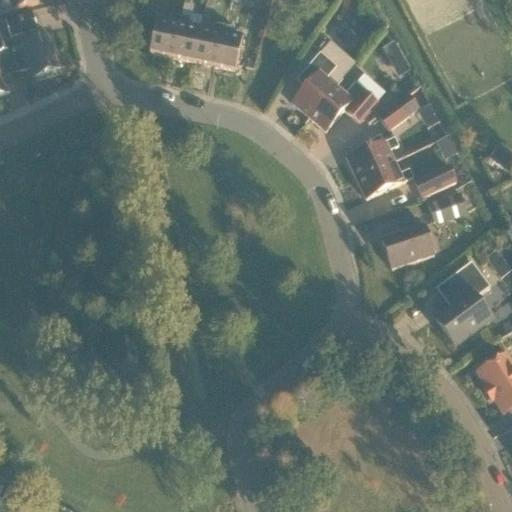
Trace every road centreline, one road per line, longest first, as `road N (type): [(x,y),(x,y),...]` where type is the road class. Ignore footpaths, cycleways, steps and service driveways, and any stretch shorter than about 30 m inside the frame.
road 1 (residential): [(342,319),(326,203),(295,163),(244,125),(167,108),(104,78)]
road 2 (residential): [(502,511),(440,390),(399,350),(342,319)]
road 3 (residential): [(252,511),(241,426),(342,319)]
road 4 (residential): [(104,78),(0,136)]
